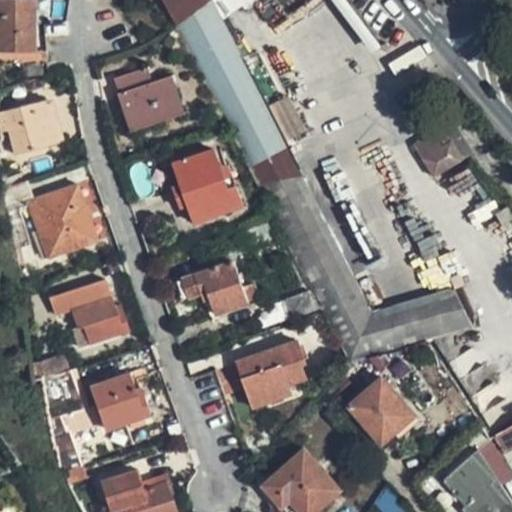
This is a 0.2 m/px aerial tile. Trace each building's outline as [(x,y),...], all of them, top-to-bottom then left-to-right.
[(0,0),(0,46),(26,48),(28,12),(32,11),(32,0),(0,0)] [(259,184),(299,180),(211,0),(165,0),(178,24),(224,117),(259,184)] [(183,111),(172,75),(151,81),(146,66),(117,74),(122,90),(133,126),(183,111)] [(46,96),(60,141),(65,139),(50,95),(46,96)] [(60,141),(46,96),(0,110),(0,122),(3,131),(8,130),(17,154),(60,141)] [(434,176),(461,159),(469,153),(446,119),(438,124),(423,133),(428,138),(415,148),(434,176)] [(212,145),(172,159),(173,164),(164,166),(177,204),(186,201),(191,217),(233,204),(241,201),(234,180),(226,183),(212,145)] [(338,261),(299,180),(259,184),(273,212),(295,258),(305,277),(338,261)] [(93,238),(74,181),(29,198),(23,181),(0,187),(0,203),(11,242),(22,239),(14,203),(25,199),(45,256),(93,238)] [(511,225),(511,220),(504,209),(487,221),(494,232),(497,235),(511,225)] [(279,234),(274,218),(244,227),(249,244),(279,234)] [(511,225),(497,235),(494,232),(476,244),(511,301),(511,388),(477,330),(473,330),(440,339),(478,407),(496,438),(511,429),(511,225)] [(208,313),(247,298),(246,296),(241,283),(240,278),(230,252),(190,265),(172,271),(181,295),(199,290),(207,311),(208,313)] [(338,261),(305,277),(321,308),(348,362),(383,354),(365,316),(338,261)] [(253,279),(241,283),(246,296),(258,292),(253,279)] [(69,326),(76,346),(126,329),(120,311),(114,313),(111,305),(107,296),(96,300),(90,281),(61,290),(73,324),(69,326)] [(306,288),(279,298),(285,317),(312,307),(306,288)] [(365,316),(383,354),(432,341),(440,339),(473,330),(457,295),(365,316)] [(117,303),(111,305),(114,313),(120,311),(117,303)] [(237,361),(254,407),(293,393),(290,385),(306,379),(302,365),(306,365),(298,340),(237,361)] [(40,364),(44,377),(65,369),(61,356),(40,364)] [(79,408),(65,369),(44,377),(37,378),(48,419),(45,421),(52,448),(63,444),(54,417),(79,408)] [(130,370),(88,384),(104,427),(145,413),(130,370)] [(346,403),(380,441),(415,409),(380,372),(346,403)] [(511,452),(511,429),(496,438),(506,456),(511,452)] [(511,470),(493,439),(477,449),(497,479),(511,470)] [(302,446),(261,484),(256,489),(276,510),(281,506),(286,511),(315,511),(314,510),(339,486),(302,446)] [(511,511),(511,502),(497,479),(477,449),(441,478),(459,502),(457,506),(462,511),(511,511)] [(66,469),(71,481),(85,475),(81,464),(66,469)] [(120,511),(175,511),(163,478),(152,481),(150,475),(141,479),(135,464),(99,478),(107,502),(116,498),(120,511)] [(98,511),(120,511),(116,498),(107,502),(109,508),(98,511)]
